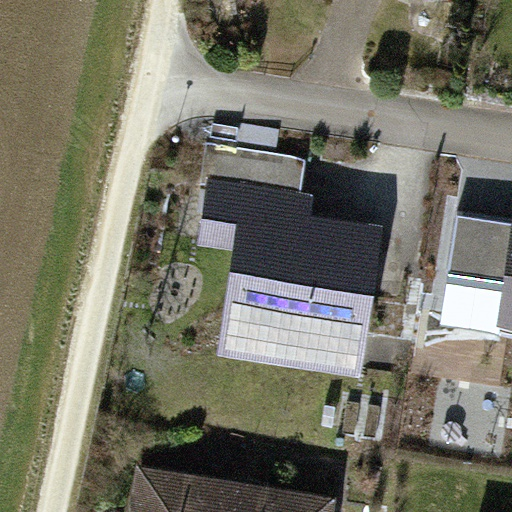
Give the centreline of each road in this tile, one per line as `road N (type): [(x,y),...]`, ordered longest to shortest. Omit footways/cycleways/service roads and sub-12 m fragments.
road 1 (track): [(54,511),(164,0)]
road 2 (unclassified): [(511,138),(146,81)]
